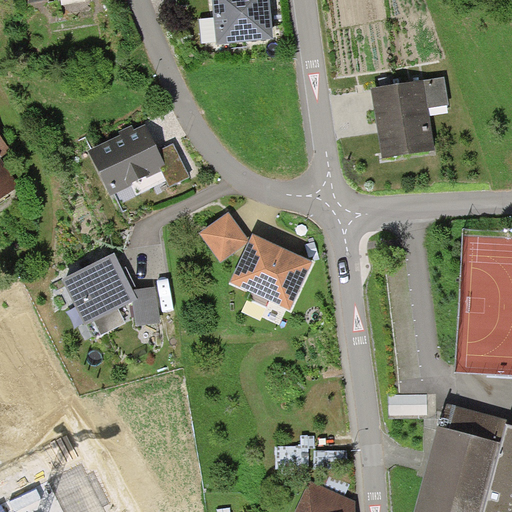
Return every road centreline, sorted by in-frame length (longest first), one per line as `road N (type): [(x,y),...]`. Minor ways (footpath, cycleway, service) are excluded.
road 1 (residential): [(370,511),(346,254),(334,203)]
road 2 (residential): [(136,0),(167,86),(224,163),(275,192),(334,203)]
road 3 (residential): [(511,406),(440,381),(427,358),(407,213)]
road 4 (residential): [(334,203),(305,0)]
